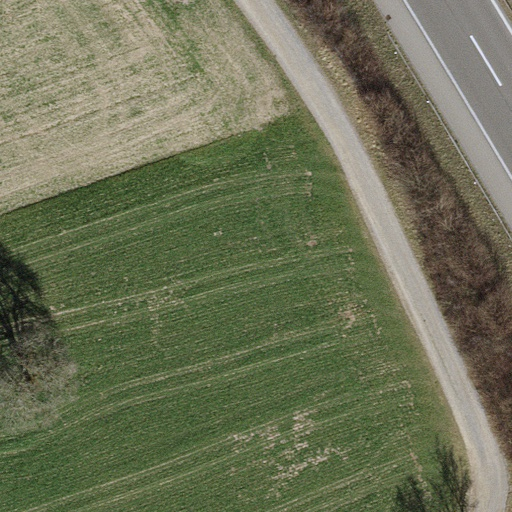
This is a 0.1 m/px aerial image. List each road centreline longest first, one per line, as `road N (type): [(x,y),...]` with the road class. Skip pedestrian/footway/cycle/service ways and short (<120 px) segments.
road 1 (track): [(255,0),(353,155),(476,424),(488,468),(486,511)]
road 2 (motorway): [(449,0),(511,103)]
